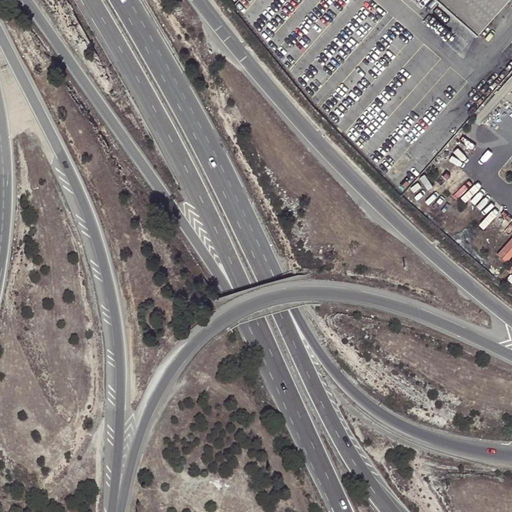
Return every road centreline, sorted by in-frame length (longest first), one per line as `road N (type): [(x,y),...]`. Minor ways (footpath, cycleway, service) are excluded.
road 1 (trunk): [(511,455),(403,427),(344,384),(203,123),(123,0)]
road 2 (trunk): [(392,511),(339,438),(196,136),(118,0)]
road 3 (trunk): [(27,0),(228,302),(314,449)]
road 4 (primary): [(511,355),(357,292),(314,289),(262,299),(203,334),(168,373),(141,427),(119,511)]
road 5 (trunk): [(92,0),(187,158),(314,449)]
road 6 (secondary): [(0,36),(74,179),(108,282),(118,354),(112,511)]
road 7 (primary): [(511,320),(370,197),(200,0)]
road 8 (unknown): [(393,0),(471,60),(495,52),(511,34)]
